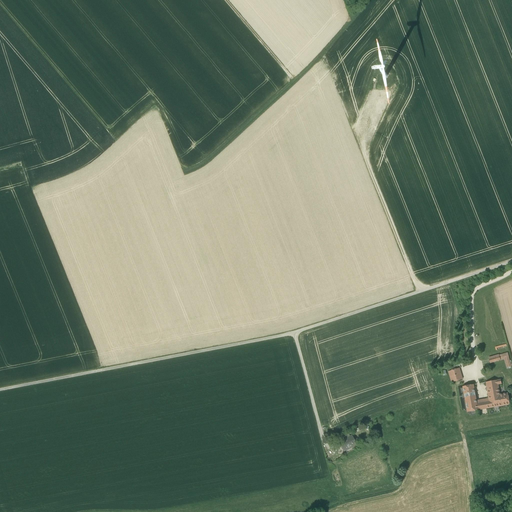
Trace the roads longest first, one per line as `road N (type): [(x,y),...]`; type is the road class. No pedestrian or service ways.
road 1 (unclassified): [(0,389),(293,332),(511,261)]
road 2 (track): [(330,70),(418,292)]
road 3 (track): [(511,270),(471,297),(479,371)]
